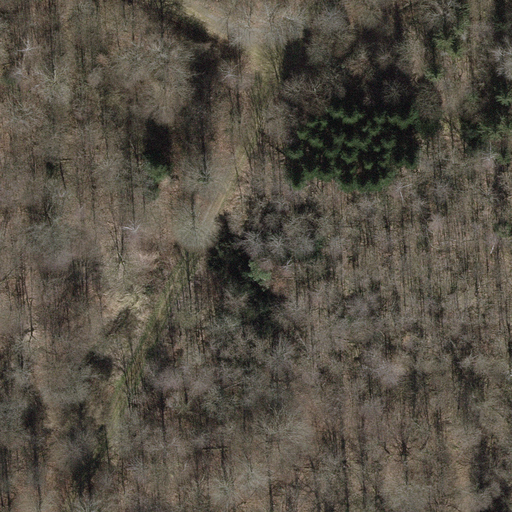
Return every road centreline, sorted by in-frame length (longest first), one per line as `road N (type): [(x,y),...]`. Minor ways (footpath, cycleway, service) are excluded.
road 1 (track): [(319,0),(64,511)]
road 2 (track): [(134,362),(0,418)]
road 3 (track): [(288,60),(160,0)]
